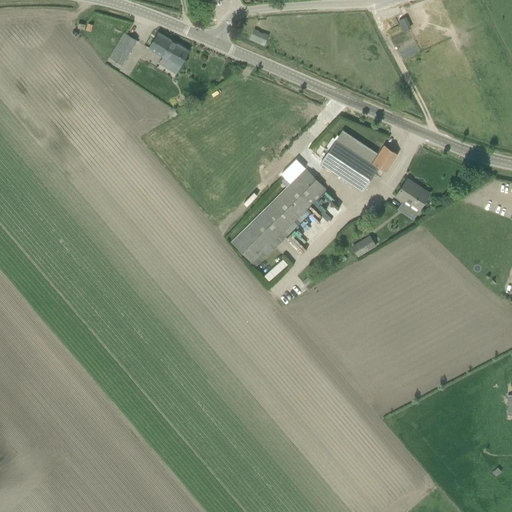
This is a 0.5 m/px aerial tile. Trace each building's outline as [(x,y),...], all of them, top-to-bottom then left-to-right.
[(406,18),(400,19),(403,31),(409,29),(406,18)] [(249,40),(264,46),(269,35),(263,33),(263,34),(259,32),(259,31),(254,29),(249,40)] [(180,67),(189,51),(158,33),(149,48),(180,67)] [(125,34),(110,58),(122,65),(136,41),(125,34)] [(371,163),(378,154),(370,148),(342,130),(320,164),(362,192),(378,168),(371,163)] [(386,173),(398,154),(384,145),(378,154),(372,163),(386,173)] [(278,238),(307,209),(315,201),(326,190),(306,169),(258,217),(278,238)] [(420,210),(429,196),(415,186),(415,185),(407,179),(395,197),(404,202),(405,200),(420,210)] [(278,238),(258,217),(232,243),(252,264),(278,238)] [(358,257),(377,246),(370,236),(352,247),(358,257)] [(283,258),(265,275),(270,281),(288,264),(283,258)] [(312,282),(308,277),(303,282),(307,287),(312,282)]
